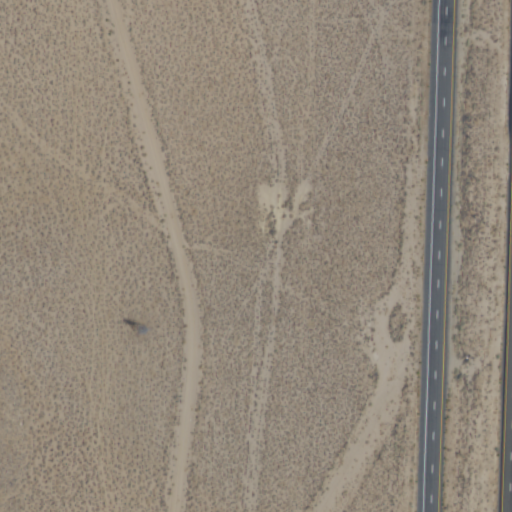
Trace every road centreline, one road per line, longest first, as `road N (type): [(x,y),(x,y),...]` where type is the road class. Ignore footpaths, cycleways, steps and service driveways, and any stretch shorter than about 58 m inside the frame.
road 1 (track): [(109,0),(183,248),(191,322),(170,511)]
road 2 (trunk): [(446,0),(427,511)]
road 3 (track): [(320,511),(379,408),(397,328)]
